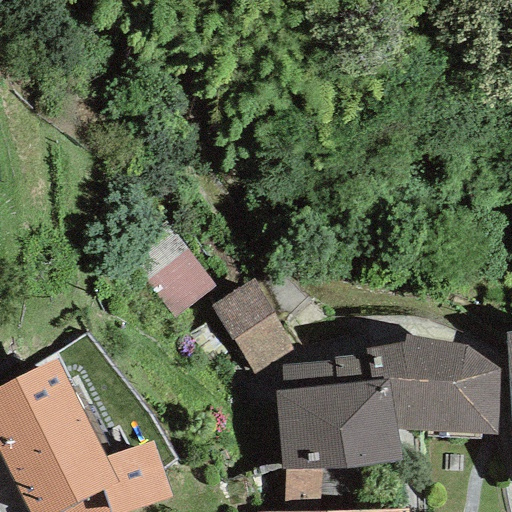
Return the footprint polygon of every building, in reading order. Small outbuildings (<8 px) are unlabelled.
[(173,318),(215,285),(168,226),(126,259),(173,318)] [(250,279),(208,305),(252,375),(295,348),(250,279)] [(401,345),(366,351),(366,355),(368,382),(387,379),(396,431),(497,434),(499,370),(465,345),(404,336),(401,345)] [(368,382),(366,355),(332,357),(332,361),(279,365),(282,391),(274,392),(281,471),(346,471),(400,462),(396,431),(387,379),(368,382)] [(56,360),(0,387),(0,456),(28,511),(128,511),(171,499),(152,441),(104,457),(56,360)]
